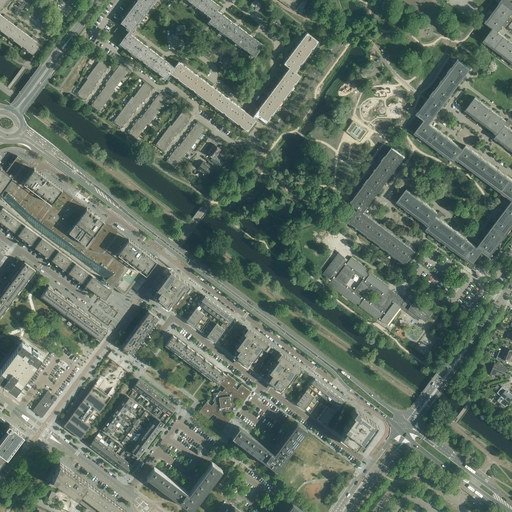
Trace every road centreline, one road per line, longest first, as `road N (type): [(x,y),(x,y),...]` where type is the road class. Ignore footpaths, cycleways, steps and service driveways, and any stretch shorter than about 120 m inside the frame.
road 1 (secondary): [(406,420),(22,126)]
road 2 (residential): [(370,466),(172,319)]
road 3 (residential): [(173,51),(179,42),(213,68),(214,82),(251,101),(275,71),(277,43),(225,0)]
road 4 (residential): [(186,261),(191,276),(349,388)]
road 5 (secondary): [(186,261),(349,388)]
road 6 (residential): [(37,151),(36,159),(144,240),(160,242)]
road 7 (residential): [(397,176),(476,243),(509,200)]
road 8 (secondary): [(48,156),(160,242)]
road 9 (secondary): [(405,435),(511,511)]
road 10 (secondary): [(511,507),(413,425)]
